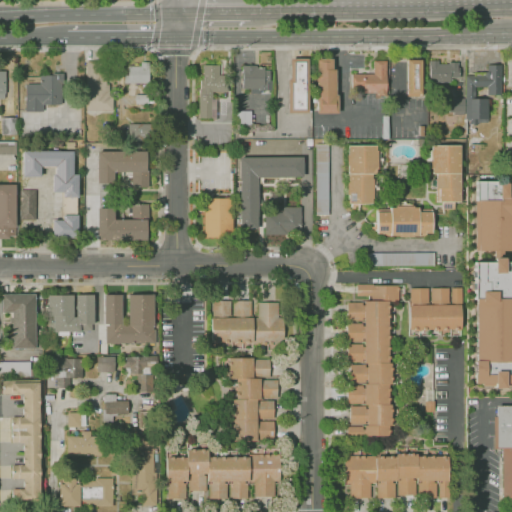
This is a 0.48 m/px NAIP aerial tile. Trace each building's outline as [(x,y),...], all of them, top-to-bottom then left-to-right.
[(319,58),(318,112),(336,112),(337,69),(331,69),(331,58),(319,58)] [(304,60),(305,112),(288,112),(287,80),(292,80),(292,60),(304,60)] [(421,60),(421,96),(407,96),(406,60),(421,60)] [(459,62),(458,77),(452,77),(451,84),(435,83),(435,78),(427,78),(428,60),(437,60),(437,64),(447,65),(447,62),(459,62)] [(86,61),(87,109),(115,109),(114,94),(108,94),(108,76),(102,76),(102,61),(86,61)] [(385,61),(387,92),(362,93),(362,88),(353,89),(353,75),(372,74),(372,61),(385,61)] [(149,62),(149,83),(125,82),(125,76),(128,76),(128,66),(139,66),(139,62),(149,62)] [(501,62),(501,94),(488,94),(488,86),(477,86),(477,98),(488,98),(488,119),(464,119),(464,113),(447,113),(447,98),(464,98),(464,71),(485,71),(485,62),(501,62)] [(203,64),(204,91),(223,90),(223,76),(218,76),(217,64),(203,64)] [(243,65),(243,90),(270,89),(269,69),(257,70),(257,65),(243,65)] [(60,75),(60,102),(43,102),(44,109),(27,110),(26,83),(39,83),(39,75),(60,75)] [(136,103),(146,104),(146,95),(136,95),(136,103)] [(200,95),(200,120),(215,120),(216,102),(211,102),(211,95),(200,95)] [(234,110),(235,126),(251,126),(250,110),(234,110)] [(2,118),(2,134),(16,134),(16,118),(2,118)] [(129,124),(129,145),(146,145),(146,124),(129,124)] [(255,139),(234,139),(234,151),(255,152),(255,139)] [(0,154),(17,154),(17,141),(0,141),(0,154)] [(377,143),(345,144),(347,204),(373,203),(372,172),(378,172),(377,143)] [(314,144),(327,144),(325,214),(313,214),(314,144)] [(431,144),(460,145),(460,202),(437,202),(437,174),(430,174),(431,144)] [(64,192),(54,192),(54,176),(57,176),(57,166),(42,166),(42,177),(24,177),(24,151),(72,150),(73,174),(78,174),(78,182),(83,182),(83,193),(79,193),(79,198),(64,198),(64,192)] [(97,183),(97,151),(149,151),(149,187),(133,187),(133,172),(113,172),(113,182),(97,183)] [(301,157),(239,158),(240,230),(258,229),(258,177),(301,177),(301,157)] [(0,184),(14,184),(14,226),(10,226),(10,237),(0,237),(0,184)] [(21,190),(21,227),(36,227),(36,190),(21,190)] [(478,199),(500,199),(500,195),(511,195),(511,254),(478,255),(478,199)] [(204,198),(204,237),(234,237),(233,197),(204,198)] [(98,207),(98,239),(148,239),(148,205),(132,205),(132,218),(117,218),(117,207),(98,207)] [(300,207),(282,207),(282,213),(265,213),(265,235),(288,235),(288,225),(299,226),(300,207)] [(376,233),(432,234),(432,213),(420,213),(420,207),(391,207),(391,213),(376,213),(376,233)] [(52,214),(52,237),(80,237),(80,214),(52,214)] [(365,267),(434,266),(434,252),(365,252),(365,267)] [(511,259),(475,259),(475,383),(511,383),(511,259)] [(391,437),(389,302),(397,302),(397,286),(358,287),(358,304),(348,304),(348,319),(362,319),(362,324),(348,324),(348,342),(362,341),(362,345),(348,346),(348,362),(366,361),(366,367),(349,367),(350,384),(362,384),(362,386),(345,386),(345,405),(364,405),(364,406),(349,406),(349,424),(365,424),(365,437),(391,437)] [(409,287),(410,329),(460,329),(459,289),(451,289),(451,298),(448,298),(448,288),(430,288),(430,300),(428,300),(428,287),(409,287)] [(153,294),(153,325),(141,325),(141,342),(106,342),(105,293),(121,293),(122,327),(129,327),(129,295),(153,294)] [(2,294),(33,294),(34,347),(11,348),(10,312),(3,312),(2,294)] [(91,294),(92,330),(55,330),(55,316),(48,316),(48,296),(72,296),(73,318),(75,318),(75,295),(91,294)] [(211,300),(211,341),(283,340),(283,320),(279,320),(279,302),(257,302),(257,318),(251,318),(251,301),(233,301),(233,319),(230,319),(229,300),(211,300)] [(146,375),(146,366),(155,366),(155,355),(123,356),(123,376),(146,375)] [(97,357),(114,358),(113,373),(97,373),(97,357)] [(54,359),(72,358),(72,373),(54,373),(54,359)] [(270,360),(231,361),(231,377),(238,377),(239,400),(233,400),(234,446),(278,445),(278,421),(260,422),(260,420),(274,420),(274,401),(261,401),(261,398),(278,397),(278,382),(261,382),(261,378),(270,377),(270,360)] [(32,361),(0,361),(0,378),(32,378),(32,361)] [(163,374),(175,373),(175,385),(164,386),(163,374)] [(6,383),(39,383),(41,477),(7,478),(7,462),(22,462),(21,444),(9,444),(8,415),(21,415),(21,395),(6,395),(6,383)] [(115,394),(102,393),(101,421),(111,421),(111,414),(126,415),(127,400),(114,400),(115,394)] [(433,399),(433,411),(425,411),(424,400),(433,399)] [(494,403),(511,403),(511,505),(504,505),(504,447),(494,447),(494,403)] [(66,427),(79,426),(78,412),(66,412),(66,427)] [(347,435),(362,435),(363,424),(347,424),(347,435)] [(66,456),(96,455),(96,436),(65,436),(66,456)] [(153,503),(154,439),(134,439),(134,451),(140,451),(140,459),(131,459),(130,503),(153,503)] [(280,450),(211,452),(211,446),(185,447),(185,457),(166,457),(167,501),(187,500),(186,483),(189,483),(189,489),(205,489),(205,480),(211,480),(212,498),(226,498),(225,480),(231,480),(231,497),(248,497),(247,480),(256,480),(257,496),(273,495),(272,484),(281,484),(280,450)] [(344,455),(452,454),(452,500),(437,500),(437,484),(436,484),(436,498),(419,498),(419,483),(413,483),(413,496),(397,496),(397,481),(393,481),(393,496),(378,496),(378,483),(370,483),(370,497),(350,497),(350,483),(344,484),(344,455)] [(59,505),(111,506),(112,479),(59,478),(59,505)]
